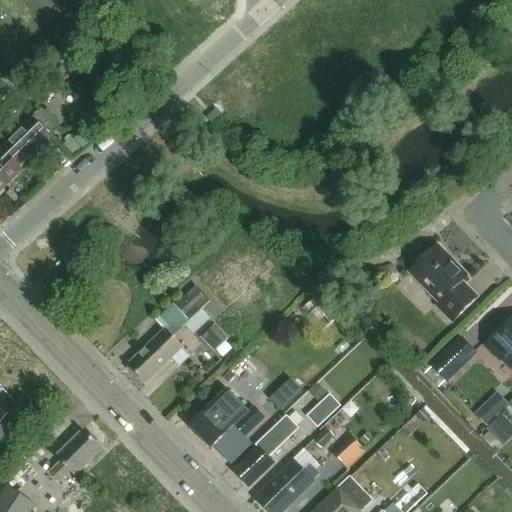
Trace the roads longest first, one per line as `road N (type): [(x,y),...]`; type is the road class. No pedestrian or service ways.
road 1 (unclassified): [(0,247),(262,12)]
road 2 (tertiary): [(220,511),(0,285)]
